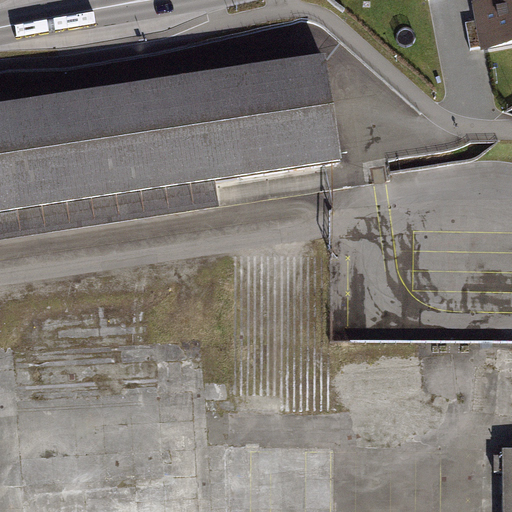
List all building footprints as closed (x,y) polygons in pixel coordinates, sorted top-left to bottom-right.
[(511,0),(473,7),(481,56),(511,51),(511,0)] [(184,50),(187,65),(228,56),(225,41),(184,50)] [(0,99),(0,240),(216,207),(213,183),(342,162),(325,49),(0,99)] [(386,391),(424,387),(419,348),(346,357),(352,407),(387,403),(386,391)] [(511,511),(511,453),(504,453),(503,511),(511,511)]
